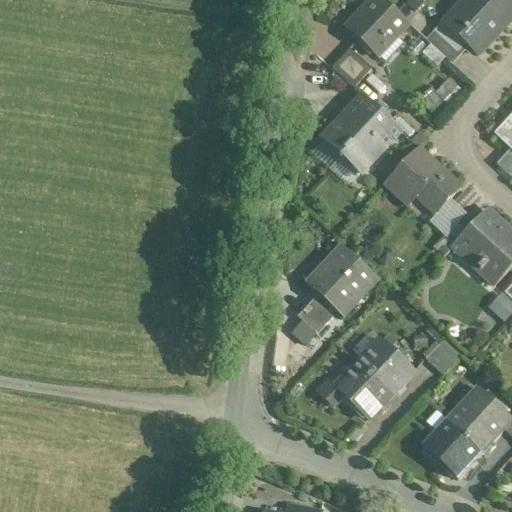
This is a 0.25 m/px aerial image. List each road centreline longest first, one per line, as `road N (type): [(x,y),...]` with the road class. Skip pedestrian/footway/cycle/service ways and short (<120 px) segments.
road 1 (tertiary): [(232,415),(295,0)]
road 2 (residential): [(449,511),(232,415)]
road 3 (residential): [(511,197),(473,158),(468,122),(511,69)]
